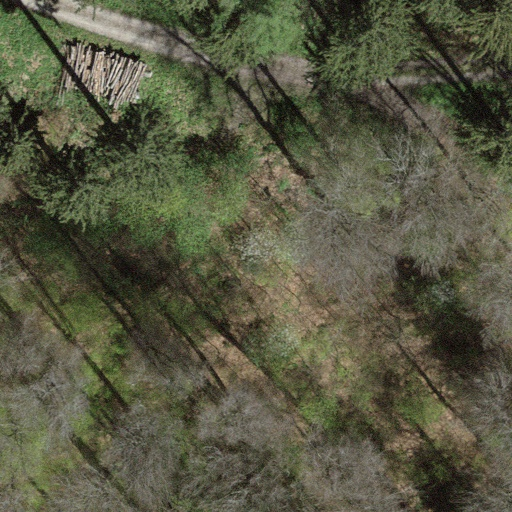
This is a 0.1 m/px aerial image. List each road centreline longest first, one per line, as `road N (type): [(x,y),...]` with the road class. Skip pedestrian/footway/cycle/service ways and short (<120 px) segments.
road 1 (track): [(63,0),(294,64)]
road 2 (track): [(294,64),(511,63)]
